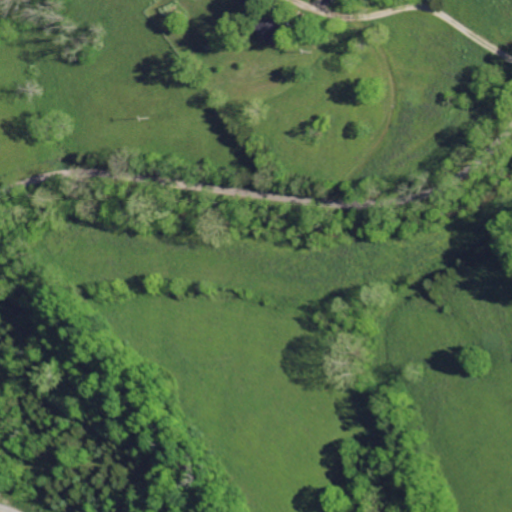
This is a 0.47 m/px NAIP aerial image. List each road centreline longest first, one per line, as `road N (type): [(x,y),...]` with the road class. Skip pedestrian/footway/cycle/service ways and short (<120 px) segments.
road 1 (residential): [(0,190),(42,175),(101,170),(330,200),(391,199),(469,165),(511,123)]
road 2 (residential): [(511,44),(464,16),(413,5),(357,12),(320,0)]
road 3 (residential): [(402,196),(398,105),(375,37),(357,12)]
